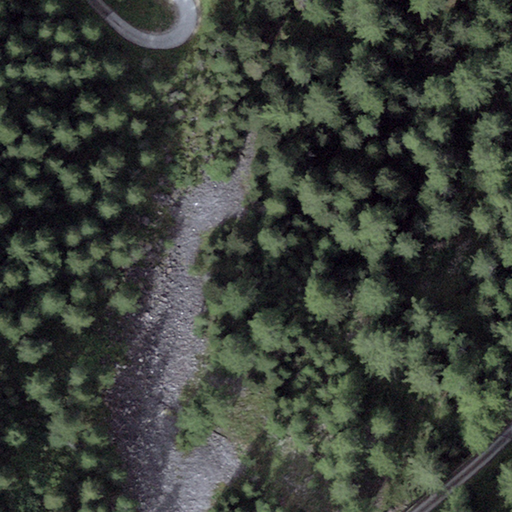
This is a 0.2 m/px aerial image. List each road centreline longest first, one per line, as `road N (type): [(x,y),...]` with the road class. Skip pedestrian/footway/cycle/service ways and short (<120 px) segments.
road 1 (track): [(85,0),(152,44),(187,36),(182,0)]
road 2 (track): [(511,430),(418,511)]
